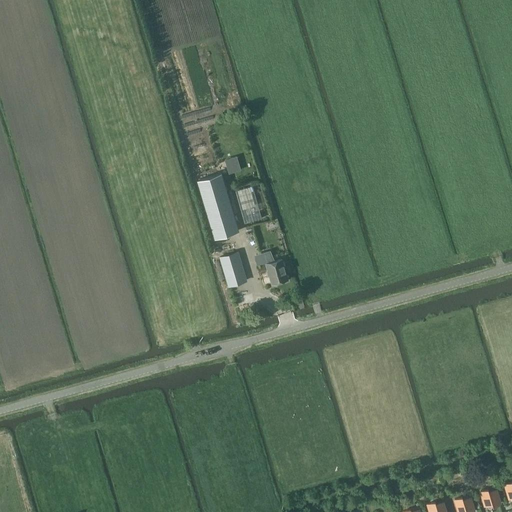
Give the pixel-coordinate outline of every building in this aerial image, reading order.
[(230,158),(224,159),(228,174),(234,172),(230,158)] [(238,230),(226,191),(221,173),(198,180),(215,237),(238,230)] [(250,186),(238,190),(243,209),(255,205),(250,186)] [(259,212),(248,215),(249,221),(261,218),(259,212)] [(268,251),(263,253),(268,271),(269,275),(270,275),(272,283),(287,279),(281,258),(272,261),(268,251)] [(226,255),(220,256),(229,285),(246,280),(239,258),(228,261),(226,255)] [(488,488),(481,491),(485,505),(492,503),(493,506),(500,503),(495,489),(489,491),(488,488)] [(462,496),(455,499),(458,511),(462,511),(466,511),(471,511),(474,511),(469,497),(463,499),(462,496)] [(435,501),(427,503),(430,511),(445,511),(442,502),(436,504),(435,501)]
